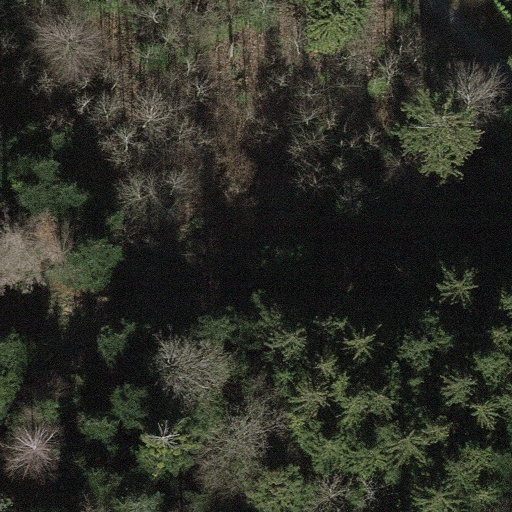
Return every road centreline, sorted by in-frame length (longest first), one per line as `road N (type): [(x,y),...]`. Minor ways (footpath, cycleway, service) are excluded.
road 1 (track): [(0,429),(137,298),(342,282),(511,338)]
road 2 (track): [(430,0),(511,89)]
